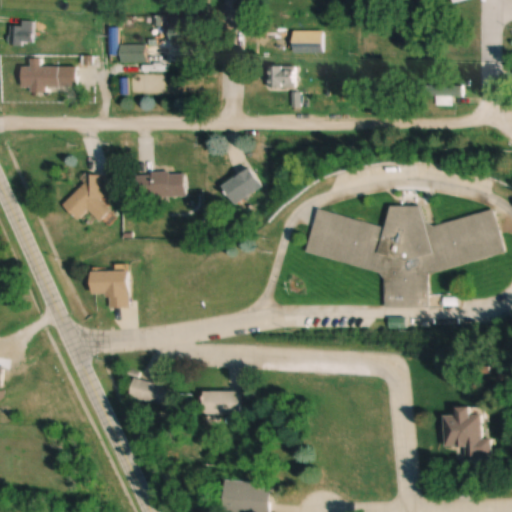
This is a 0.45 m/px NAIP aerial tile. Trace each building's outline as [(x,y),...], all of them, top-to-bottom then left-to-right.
[(36,43),(36,25),(14,25),(14,43),(36,43)] [(122,63),(149,63),(149,45),(122,45),(122,63)] [(78,67),(44,67),(44,57),(33,57),(34,67),(24,67),(24,92),(79,91),(78,67)] [(298,91),(298,67),(270,67),(270,91),(298,91)] [(454,106),(454,97),(465,97),(465,86),(433,86),(433,97),(438,97),(438,106),(454,106)] [(236,205),(266,189),(254,168),(224,185),(236,205)] [(97,174),(65,205),(80,220),(91,210),(102,221),(113,210),(103,200),(113,190),(97,174)] [(139,174),(139,197),(188,197),(188,174),(139,174)] [(310,254),(382,272),(390,305),(414,311),(432,307),(434,298),(428,273),(508,255),(498,211),(435,225),(428,223),(425,210),(395,203),(390,225),(386,226),(321,210),(310,254)] [(95,271),(95,294),(112,294),(112,307),(132,307),(132,271),(95,271)] [(133,399),(167,406),(171,385),(136,379),(133,399)] [(243,415),(243,391),(207,391),(207,415),(243,415)] [(447,447),(466,447),(466,456),(488,457),(489,408),(459,408),(459,415),(448,414),(447,447)] [(272,511),(274,485),(229,482),(226,511),(272,511)]
